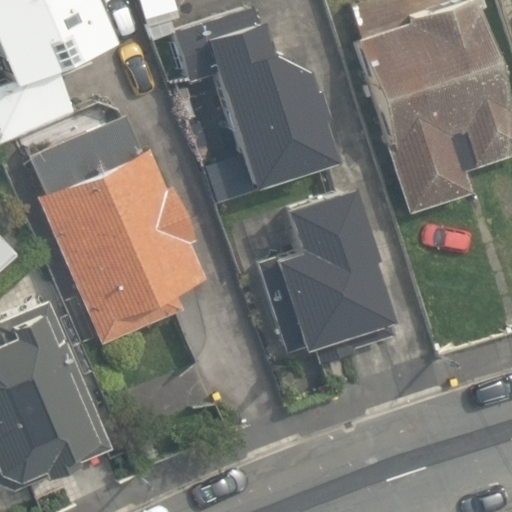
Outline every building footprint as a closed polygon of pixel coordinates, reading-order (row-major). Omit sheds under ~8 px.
[(91,0),(0,0),(0,74),(3,81),(0,81),(0,142),(79,109),(64,72),(92,60),(86,47),(108,38),(91,0)] [(350,35),(404,207),(465,187),(458,167),(511,149),(511,104),(511,103),(505,105),(474,4),(478,2),(476,0),(441,0),(403,12),(405,17),(350,35)] [(206,70),(243,183),(328,155),(314,114),(321,111),(311,83),(307,85),(300,65),(261,48),(246,1),(167,27),(183,78),(206,70)] [(30,193),(93,340),(176,304),(170,288),(199,275),(184,238),(190,235),(168,182),(161,185),(143,144),(136,147),(120,110),(68,132),(65,126),(48,133),(51,139),(23,151),(39,189),(30,193)] [(252,257),(281,348),(383,315),(363,256),(368,254),(343,180),(279,205),(290,244),(252,257)] [(0,471),(9,475),(34,464),(38,473),(103,446),(42,296),(0,313),(0,471)]
